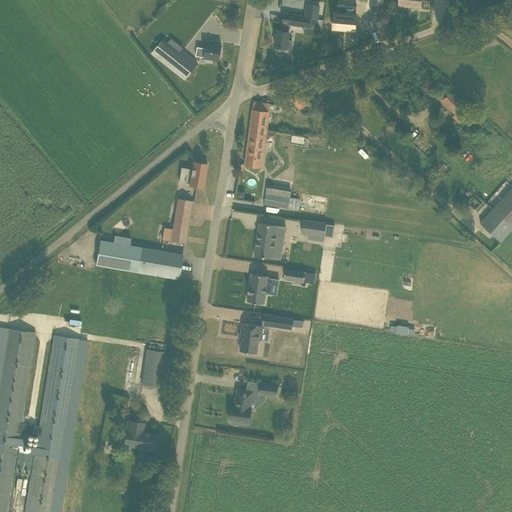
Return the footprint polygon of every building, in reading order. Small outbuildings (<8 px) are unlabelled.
[(371,0),(371,12),(383,13),(383,0),(371,0)] [(337,14),(334,13),(333,28),(355,29),(356,15),(357,4),(338,2),(337,14)] [(307,4),(305,16),(284,13),(282,23),(283,23),(281,31),(277,30),(275,46),(277,47),(276,48),(277,50),(281,50),(282,49),(283,48),(287,48),(289,32),(288,32),(290,24),(316,28),(320,6),(307,4)] [(163,39),(152,53),(185,79),(197,63),(181,50),(183,48),(171,38),(168,42),(163,39)] [(197,47),(197,49),(196,56),(205,58),(205,60),(206,62),(210,63),(212,61),(212,59),(219,60),(221,46),(215,45),(215,42),(207,41),(206,48),(197,47)] [(496,86),(501,81),(494,74),(488,79),(496,86)] [(469,111),(450,93),(441,102),(455,114),(453,117),(459,123),(469,111)] [(417,97),(412,103),(422,113),(428,106),(417,97)] [(265,142),(266,130),(269,112),(268,112),(269,104),(254,102),(245,165),(261,167),(265,142)] [(413,141),(411,143),(429,160),(438,150),(436,148),(438,145),(431,139),(429,142),(415,129),(408,137),(413,141)] [(475,150),(489,137),(484,132),(470,145),(475,150)] [(191,175),(189,186),(203,188),(207,163),(193,161),(192,169),(181,167),(180,173),(191,175)] [(436,173),(442,178),(450,169),(444,164),(436,173)] [(273,185),(272,195),(280,196),(281,186),(273,185)] [(511,230),(511,187),(480,223),(501,242),(511,230)] [(272,195),(270,204),(288,208),(290,198),(280,196),(272,195)] [(470,205),(476,210),(483,201),(477,196),(470,205)] [(178,199),(175,214),(171,241),(184,243),(188,217),(191,201),(178,199)] [(309,234),(324,236),(326,222),(304,219),(302,233),(309,234)] [(286,227),(259,222),(254,255),(273,258),(276,240),(283,241),(286,227)] [(326,224),(324,236),(325,236),(333,237),(335,225),(327,224),(326,224)] [(177,279),(182,255),(108,242),(104,266),(177,279)] [(302,283),(303,273),(284,270),(282,280),(302,283)] [(247,293),(245,301),(262,303),(264,294),(264,293),(268,293),(270,278),(266,277),(267,276),(250,273),(247,288),(247,289),(247,292),(246,292),(247,293)] [(272,315),(272,316),(270,325),(270,326),(290,329),(291,318),(272,315)] [(242,322),(239,336),(241,336),(239,350),(256,353),(258,339),(260,339),(262,326),(262,325),(242,322)] [(414,327),(390,324),(389,331),(413,335),(414,327)] [(39,426),(20,423),(35,333),(8,329),(0,380),(0,511),(5,511),(17,444),(24,445),(25,438),(18,437),(19,433),(38,436),(36,446),(30,445),(29,453),(35,454),(25,511),(51,511),(79,339),(54,335),(39,426)] [(165,352),(156,351),(147,350),(142,384),(151,386),(160,387),(165,352)] [(260,382),(260,383),(258,393),(258,395),(266,396),(276,398),(277,393),(278,386),(279,384),(260,382)] [(252,392),(247,391),(237,390),(236,399),(239,399),(238,406),(231,405),(229,421),(232,421),(231,424),(238,425),(239,421),(248,422),(251,408),(250,408),(252,392)] [(147,449),(147,448),(156,449),(158,436),(142,433),(143,423),(128,420),(126,430),(125,430),(123,444),(140,447),(140,448),(140,449),(142,451),(143,452),(144,452),(145,451),(146,451),(147,450),(147,449)] [(18,452),(15,472),(29,474),(32,454),(18,452)]
